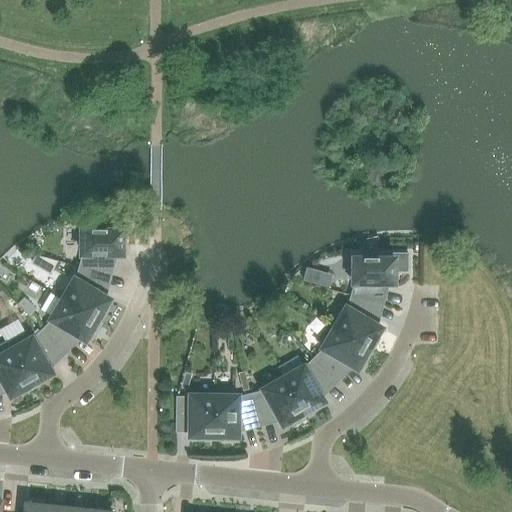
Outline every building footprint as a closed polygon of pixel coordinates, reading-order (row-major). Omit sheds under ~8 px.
[(83,254),(80,265),(105,272),(109,254),(121,255),(121,244),(125,244),(125,232),(121,232),(121,230),(105,230),(105,226),(90,226),(90,230),(81,230),(81,233),(71,232),(71,250),(81,250),(81,254),(83,254)] [(381,283),(392,283),(393,273),(408,273),(408,254),(392,254),(392,259),(377,259),(377,254),(362,254),(362,258),(353,258),(352,263),(348,263),(348,278),(352,278),(352,283),(354,283),(351,294),(376,300),(381,283)] [(62,300),(100,322),(107,311),(103,309),(108,300),(98,294),(103,276),(78,270),(75,280),(74,279),(62,300)] [(326,324),(372,351),(378,339),(375,337),(380,328),(370,323),(375,305),(350,298),(347,309),(345,308),(334,328),(327,323),(326,324)] [(93,334),(100,322),(62,300),(50,320),(51,321),(43,329),(62,347),(74,335),(84,340),(89,331),(93,334)] [(365,362),(372,351),(326,324),(327,325),(317,340),(324,344),(321,348),(323,350),(315,357),(333,376),(346,363),(356,369),(361,360),(365,362)] [(6,342),(32,389),(44,382),(42,378),(51,373),(45,363),(58,351),(40,332),(32,340),(31,338),(27,341),(23,334),(7,343),(7,342),(6,342)] [(21,395),(32,389),(6,342),(6,343),(0,346),(0,387),(4,386),(10,396),(19,391),(21,395)] [(282,378),(304,417),(316,411),(313,407),(322,402),(317,392),(330,379),(312,361),(304,369),(303,367),(282,378)] [(293,424),(304,417),(282,378),(262,390),(263,392),(252,395),(258,420),(276,415),(281,425),(291,420),(293,424)] [(236,396),(233,396),(233,387),(213,387),(213,396),(212,441),(226,441),(226,436),(236,437),(236,425),(254,421),(247,396),(236,399),(236,396)] [(212,441),(213,396),(189,396),(189,398),(176,398),(176,425),(189,425),(189,436),(199,436),(199,441),(212,441)] [(45,511),(47,505),(24,503),(23,511),(45,511)]
